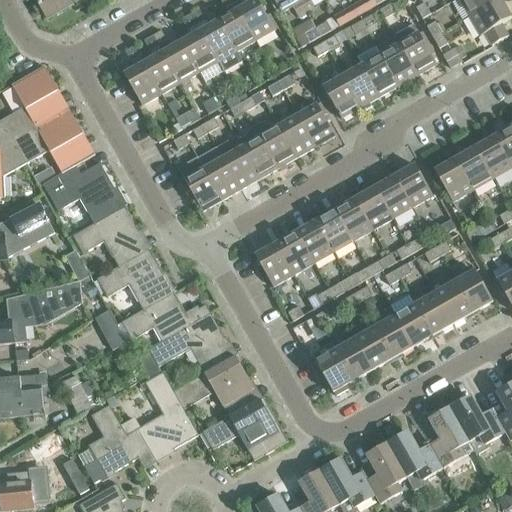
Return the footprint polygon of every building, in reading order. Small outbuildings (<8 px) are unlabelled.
[(35,0),(47,20),(73,6),(69,0),(35,0)] [(225,19),(219,22),(237,54),(255,43),(230,0),(217,0),(215,1),(225,19)] [(237,0),(230,0),(255,43),(278,30),(270,15),(267,17),(257,1),(243,9),(237,0)] [(272,0),(274,1),(270,3),(278,16),(292,8),(298,18),(306,14),(298,0),(272,0)] [(298,0),(306,14),(315,9),(309,0),(298,0)] [(458,0),(469,18),(501,0),(500,0),(458,0)] [(491,47),(508,38),(501,26),(511,20),(501,0),(469,18),(480,37),(484,35),(491,47)] [(358,17),(369,10),(364,2),(353,8),(358,17)] [(422,20),(431,15),(424,4),(416,9),(422,20)] [(385,20),(396,14),(391,5),(380,11),(385,20)] [(347,23),(358,17),(353,8),(342,14),(347,23)] [(196,27),(202,24),(195,13),(190,16),(196,27)] [(184,34),(196,27),(190,16),(178,23),(184,34)] [(366,31),(377,24),(372,16),(361,22),(366,31)] [(218,64),(223,73),(242,63),(237,54),(219,22),(200,33),(218,64)] [(355,37),(366,31),(361,22),(350,28),(355,37)] [(320,38),(331,32),(326,23),(315,29),(320,38)] [(433,39),(441,34),(435,23),(426,28),(433,39)] [(400,46),(399,46),(417,77),(437,66),(414,26),(395,37),(400,46)] [(309,44),(320,38),(315,29),(304,36),(309,44)] [(200,33),(181,44),(199,75),(204,84),(223,73),(218,64),(200,33)] [(159,48),(164,45),(158,34),(152,37),(159,48)] [(439,50),(448,45),(441,34),(433,39),(439,50)] [(147,55),(159,48),(152,37),(140,44),(147,55)] [(328,52),(339,46),(334,37),(323,43),(328,52)] [(317,58),(328,52),(323,43),(312,50),(317,58)] [(162,54),(180,86),(185,94),(194,90),(189,81),(199,75),(181,44),(162,54)] [(399,88),(417,77),(399,46),(381,57),(399,88)] [(381,57),(376,48),(357,59),(362,67),(380,99),(399,88),(381,57)] [(130,50),(121,55),(131,72),(124,76),(142,107),(162,96),(144,65),(140,67),(130,50)] [(451,70),(462,63),(455,50),(443,56),(451,70)] [(144,65),(162,96),(180,86),(162,54),(144,65)] [(343,78),(361,109),(363,113),(371,108),(369,105),(380,99),(362,67),(343,78)] [(61,116),(55,106),(64,101),(45,68),(12,87),(24,109),(2,122),(14,144),(70,112),(70,111),(61,116)] [(283,92),(294,85),(289,77),(278,83),(283,92)] [(361,109),(343,78),(320,91),(327,104),(331,102),(342,120),(361,109)] [(272,98),(283,92),(278,83),(267,89),(272,98)] [(246,113),(257,107),(252,98),(241,104),(246,113)] [(235,119),(246,113),(241,104),(230,111),(235,119)] [(321,105),(298,118),(316,149),(335,138),(324,117),(327,115),(321,105)] [(195,109),(176,120),(182,131),(201,120),(195,109)] [(62,175),(76,167),(95,156),(94,155),(93,156),(93,157),(86,161),(80,149),(88,145),(70,112),(14,144),(26,165),(49,152),(62,175)] [(279,129),(297,159),(316,149),(298,118),(279,129)] [(208,135),(219,129),(214,120),(203,126),(208,135)] [(2,122),(0,123),(0,199),(4,199),(3,178),(26,165),(14,144),(2,122)] [(297,159),(279,129),(278,126),(270,130),(269,128),(265,126),(261,125),(255,129),(278,170),(297,159)] [(197,141),(208,135),(203,126),(192,132),(197,141)] [(511,128),(495,138),(511,168),(511,128)] [(238,143),(242,150),(260,181),(278,170),(255,129),(252,130),(246,139),(238,143)] [(178,152),(190,145),(184,137),(173,143),(178,152)] [(511,169),(511,168),(495,138),(475,150),(493,181),(511,169)] [(223,160),(241,192),(260,181),(242,150),(238,143),(230,147),(228,144),(217,150),(223,160)] [(455,161),(473,192),(493,181),(475,150),(455,161)] [(223,160),(204,171),(222,202),(241,192),(223,160)] [(455,161),(435,173),(453,204),(473,192),(455,161)] [(80,201),(94,226),(116,214),(116,213),(110,203),(119,198),(100,165),(81,176),(76,167),(62,175),(48,183),(43,186),(58,213),(80,201)] [(415,167),(395,178),(412,209),(433,198),(415,167)] [(204,171),(185,182),(203,213),(222,202),(204,171)] [(48,183),(43,174),(35,179),(40,188),(43,186),(48,183)] [(412,209),(395,178),(375,189),(393,221),(412,209)] [(375,189),(355,201),(373,232),(393,221),(375,189)] [(355,201),(335,212),(353,243),(373,232),(355,201)] [(7,260),(55,235),(40,206),(6,223),(0,225),(0,260),(7,260)] [(124,208),(116,213),(116,214),(94,226),(72,238),(83,256),(104,244),(118,269),(119,269),(141,257),(140,256),(135,246),(143,241),(124,208)] [(508,224),(509,223),(511,221),(511,214),(510,211),(502,215),(508,224)] [(335,212),(316,223),(333,255),(353,243),(335,212)] [(333,255),(316,223),(296,235),(314,266),(333,255)] [(441,238),(453,232),(448,223),(436,230),(441,238)] [(475,243),(486,236),(481,227),(470,234),(475,243)] [(503,245),(511,240),(511,228),(498,236),(503,245)] [(296,235),(276,246),(294,277),(314,266),(296,235)] [(496,250),(503,245),(498,236),(490,241),(496,250)] [(412,255),(420,251),(415,242),(407,246),(412,255)] [(440,258),(448,254),(443,245),(435,249),(440,258)] [(294,277),(276,246),(255,258),(273,289),(294,277)] [(398,263),(412,255),(407,246),(393,254),(398,263)] [(426,266),(440,258),(435,249),(421,257),(426,266)] [(149,251),(140,256),(141,257),(119,269),(118,269),(97,281),(107,299),(129,287),(143,312),(165,300),(165,299),(159,289),(168,284),(149,251)] [(81,282),(89,277),(75,252),(64,259),(78,283),(81,282)] [(373,278),(380,273),(375,265),(368,269),(373,278)] [(400,280),(408,276),(403,268),(396,272),(400,280)] [(362,284),(364,283),(373,278),(368,269),(357,275),(362,284)] [(386,289),(400,280),(396,272),(381,280),(386,289)] [(475,272),(455,284),(473,315),(493,303),(475,272)] [(511,274),(497,283),(511,308),(511,274)] [(0,322),(0,346),(26,344),(25,328),(45,326),(82,304),(80,283),(7,301),(10,322),(0,322)] [(473,315),(455,284),(435,295),(453,326),(473,315)] [(333,300),(344,294),(339,285),(328,291),(333,300)] [(361,303),(372,297),(367,288),(356,294),(361,303)] [(322,307),(333,300),(328,291),(317,298),(322,307)] [(174,294),(165,299),(165,300),(143,312),(121,324),(132,342),(153,330),(161,343),(161,344),(192,327),(191,326),(174,294)] [(350,309),(361,303),(356,294),(345,300),(350,309)] [(453,326),(435,295),(415,306),(433,338),(453,326)] [(433,338),(415,306),(395,318),(413,349),(433,338)] [(200,322),(211,316),(206,307),(195,313),(199,322),(200,322)] [(293,323),(304,317),(299,308),(288,314),(293,323)] [(321,326),(332,319),(327,311),(316,317),(321,326)] [(109,313),(95,321),(109,344),(122,337),(109,313)] [(159,369),(190,351),(205,376),(227,364),(227,363),(221,353),(229,348),(211,316),(200,322),(199,322),(191,326),(192,327),(161,344),(161,343),(135,358),(147,380),(148,383),(162,375),(159,369)] [(310,332),(321,326),(316,317),(305,323),(310,332)] [(413,349),(395,318),(376,329),(393,360),(413,349)] [(393,360),(376,329),(356,340),(374,371),(393,360)] [(374,371),(356,340),(336,351),(354,383),(374,371)] [(354,383),(336,351),(315,363),(333,394),(354,383)] [(224,409),(229,419),(251,407),(251,406),(245,396),(254,391),(235,358),(227,363),(227,364),(205,376),(175,393),(185,411),(215,394),(224,409)] [(185,411),(175,393),(174,394),(163,374),(162,375),(148,383),(145,385),(148,389),(163,417),(138,431),(150,453),(161,447),(166,456),(199,437),(184,411),(185,411)] [(26,391),(38,390),(37,389),(46,388),(45,384),(51,383),(50,376),(0,380),(0,397),(14,397),(14,402),(27,400),(26,391)] [(81,387),(76,378),(61,385),(78,417),(100,406),(89,383),(81,387)] [(148,389),(145,385),(148,383),(147,380),(138,384),(143,392),(148,389)] [(507,389),(497,395),(508,415),(498,420),(498,421),(506,435),(505,435),(510,443),(511,441),(511,382),(505,386),(507,389)] [(0,420),(44,416),(43,398),(47,397),(46,388),(37,389),(38,390),(26,391),(27,400),(14,402),(14,397),(0,397),(0,420)] [(213,452),(240,437),(254,463),(276,451),(270,439),(279,434),(270,420),(274,418),(263,399),(251,406),(251,407),(229,419),(203,434),(213,452)] [(459,401),(449,407),(470,444),(477,456),(488,450),(486,446),(505,435),(506,435),(498,421),(498,420),(494,412),(482,418),(471,399),(461,404),(459,401)] [(85,469),(94,485),(150,453),(138,431),(127,438),(110,407),(91,418),(104,439),(89,448),(97,462),(85,469)] [(441,442),(430,448),(443,470),(464,458),(460,450),(470,444),(449,407),(438,413),(440,416),(430,422),(441,442)] [(443,470),(430,448),(420,454),(409,434),(388,446),(407,480),(414,492),(424,486),(422,482),(432,476),(443,470)] [(367,458),(379,477),(368,483),(368,484),(376,497),(375,498),(380,506),(402,494),(397,485),(407,480),(388,446),(367,458)] [(50,480),(78,464),(73,457),(46,472),(50,480)] [(341,461),(321,473),(340,507),(342,511),(355,511),(354,509),(375,498),(376,497),(368,484),(368,483),(364,475),(352,481),(341,461)] [(311,505),(301,511),(330,511),(340,507),(321,473),(300,485),(311,505)] [(32,496),(47,495),(46,482),(0,486),(0,495),(0,496),(0,495),(0,509),(2,509),(1,511),(9,511),(34,509),(32,496)] [(122,511),(119,505),(126,501),(117,485),(80,507),(82,511),(122,511)] [(511,495),(511,494),(498,501),(503,509),(511,504),(511,495)] [(301,511),(298,511),(287,511),(279,497),(258,509),(259,511),(301,511)]
